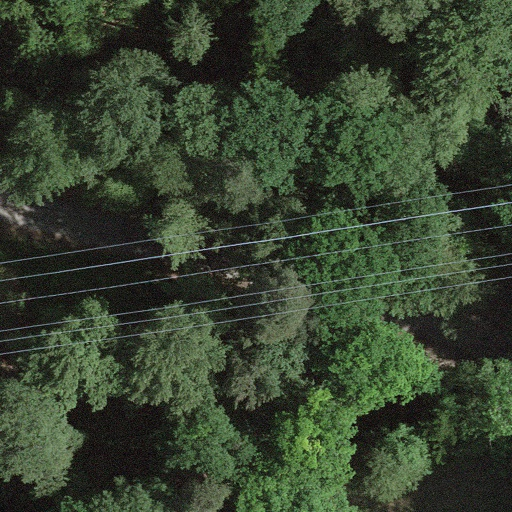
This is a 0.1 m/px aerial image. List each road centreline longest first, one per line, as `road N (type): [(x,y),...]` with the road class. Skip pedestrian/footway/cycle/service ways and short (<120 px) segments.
road 1 (unclassified): [(511,350),(463,328),(0,205)]
road 2 (track): [(511,296),(139,511)]
